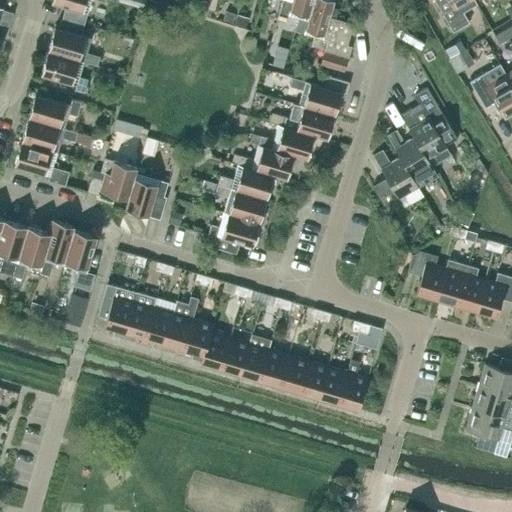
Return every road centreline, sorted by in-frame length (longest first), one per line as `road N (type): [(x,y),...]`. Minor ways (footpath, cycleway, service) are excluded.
road 1 (residential): [(318,293),(381,63),(366,0)]
road 2 (residential): [(31,511),(113,237)]
road 3 (residential): [(318,293),(113,237)]
road 4 (residential): [(368,511),(420,325)]
road 5 (residential): [(113,237),(86,214),(0,187)]
road 6 (track): [(377,480),(494,510)]
